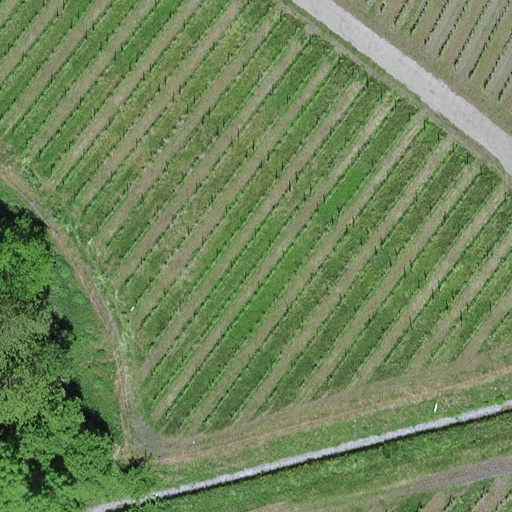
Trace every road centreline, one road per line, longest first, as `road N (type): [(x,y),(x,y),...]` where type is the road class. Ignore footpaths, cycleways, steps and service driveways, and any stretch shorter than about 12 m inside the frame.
road 1 (track): [(0,173),(78,274),(119,368),(134,456),(196,455),(511,364)]
road 2 (track): [(511,156),(310,0)]
